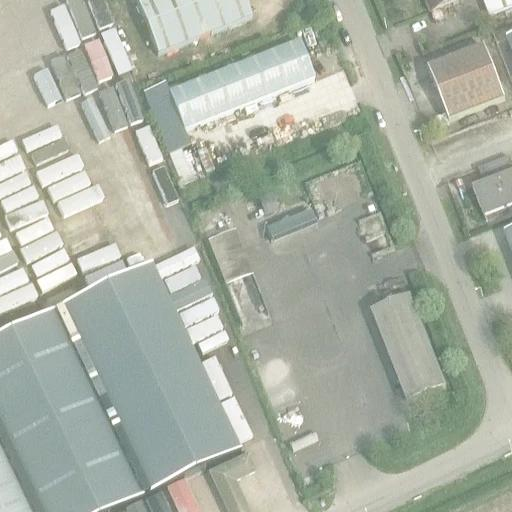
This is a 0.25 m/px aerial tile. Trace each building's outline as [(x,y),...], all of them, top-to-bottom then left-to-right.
[(138,0),(135,2),(157,58),(251,21),(242,0),(138,0)] [(425,0),(431,14),(461,2),(459,0),(425,0)] [(511,0),(481,0),(488,18),(511,8),(511,0)] [(168,97),(183,134),(313,83),(299,45),(168,97)] [(428,71),(449,124),(505,102),(484,49),(428,71)] [(98,102),(106,99),(98,80),(90,83),(98,102)] [(0,139),(0,160),(2,172),(43,164),(36,132),(0,139)] [(511,166),(509,159),(483,169),(487,182),(472,188),(483,216),(511,205),(511,166)] [(0,172),(0,189),(8,183),(0,172)] [(258,202),(264,220),(277,215),(271,198),(258,202)] [(385,200),(360,207),(365,223),(390,215),(385,200)] [(265,231),(273,248),(317,230),(310,213),(265,231)] [(26,229),(13,232),(24,269),(36,265),(26,229)] [(0,511),(123,511),(240,456),(151,270),(0,341),(0,511)] [(371,315),(406,404),(445,389),(410,300),(371,315)] [(265,425),(253,428),(256,443),(268,440),(265,425)]
